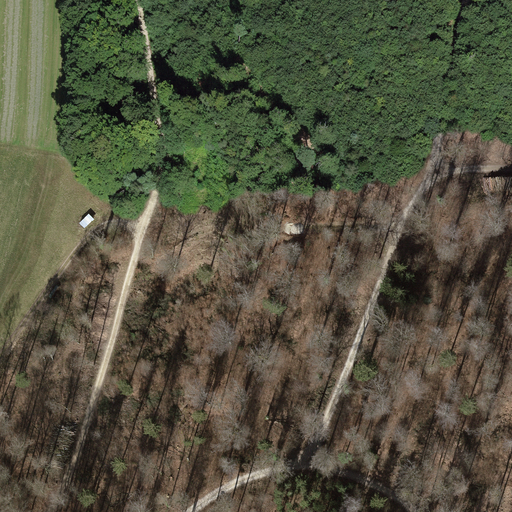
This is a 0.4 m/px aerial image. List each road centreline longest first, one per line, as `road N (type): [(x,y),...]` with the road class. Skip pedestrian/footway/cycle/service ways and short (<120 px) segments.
road 1 (track): [(469,0),(435,175),(399,230),(308,457)]
road 2 (track): [(143,230),(82,437),(50,511)]
road 3 (track): [(138,0),(163,158),(143,230)]
road 4 (track): [(143,230),(111,222),(92,233),(0,355)]
road 5 (track): [(0,147),(122,161),(124,223)]
road 6 (track): [(308,457),(226,487),(191,511)]
